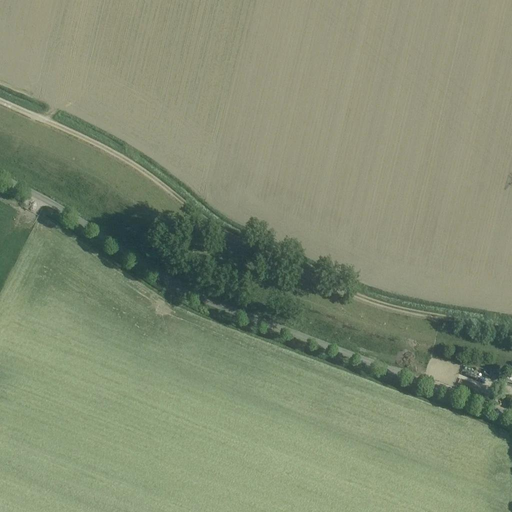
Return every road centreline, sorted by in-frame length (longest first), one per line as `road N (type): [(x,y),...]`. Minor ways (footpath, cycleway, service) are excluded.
road 1 (unclassified): [(511,331),(361,293),(225,221),(120,145),(0,97)]
road 2 (unclassified): [(408,377),(179,288),(0,179)]
